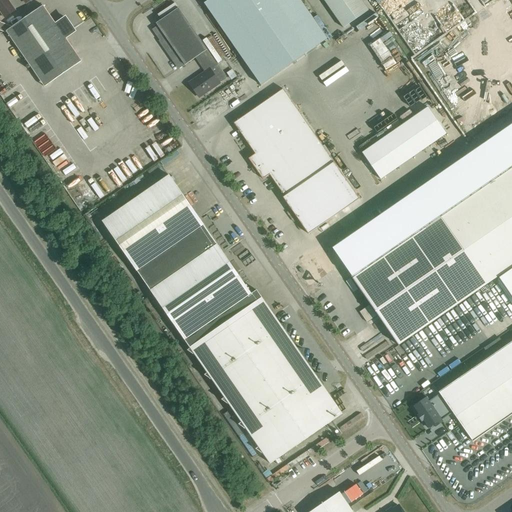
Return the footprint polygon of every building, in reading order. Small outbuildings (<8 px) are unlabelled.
[(0,0),(0,12),(5,19),(17,11),(8,0),(0,0)] [(328,39),(300,0),(209,0),(204,4),(261,85),(328,39)] [(323,0),(343,28),(369,11),(361,0),(323,0)] [(387,0),(366,0),(372,9),(387,0)] [(6,32),(35,73),(72,48),(66,38),(75,32),(66,18),(56,25),(43,6),(11,28),(0,22),(0,31),(4,33),(6,32)] [(207,50),(208,50),(179,8),(156,24),(158,26),(153,30),(180,69),(196,58),(207,50)] [(83,64),(72,48),(35,73),(46,90),(83,64)] [(220,83),(227,78),(207,50),(196,58),(205,72),(189,83),(199,98),(208,92),(205,88),(211,84),(214,88),(221,83),(220,83)] [(102,81),(109,96),(114,94),(107,79),(102,81)] [(359,199),(335,163),(283,89),(234,124),(255,154),(249,159),(263,180),(270,175),(285,197),(283,198),(287,203),(294,213),(309,234),(359,199)] [(428,104),(361,150),(381,178),(447,133),(428,104)] [(511,126),(333,248),(399,346),(497,278),(511,299),(511,126)] [(252,296),(169,176),(103,222),(272,466),(343,416),(320,383),(322,376),(315,374),(303,358),(304,351),(298,350),(286,333),(287,326),(281,325),(258,292),(252,296)] [(207,204),(211,200),(196,178),(191,181),(207,204)] [(473,442),(511,414),(511,341),(439,392),(440,394),(449,408),(473,442)] [(384,353),(391,348),(386,342),(379,347),(384,353)] [(449,408),(440,394),(429,401),(427,398),(414,407),(419,414),(418,415),(422,421),(423,421),(428,428),(434,424),(435,426),(443,421),(439,415),(449,408)] [(353,511),(339,492),(310,511),(353,511)]
